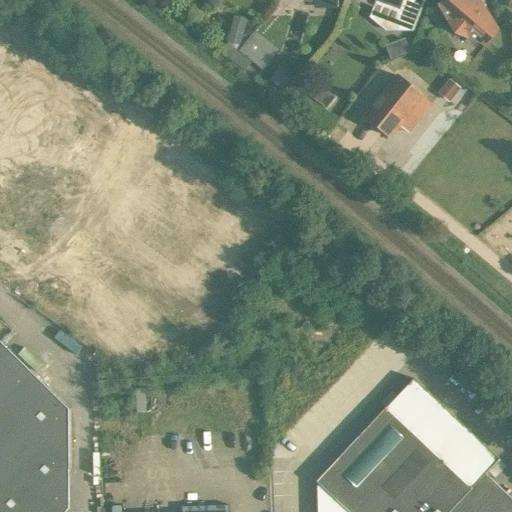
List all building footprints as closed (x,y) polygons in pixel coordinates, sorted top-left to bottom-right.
[(374,8),(376,1),(398,9),(398,31),(413,31),(424,0),(355,0),(355,1),(374,8)] [(441,0),(437,6),(454,34),(484,47),(498,30),(485,7),(486,6),(482,1),(480,0),(441,0)] [(223,53),(231,59),(238,50),(246,20),(233,16),(226,41),(230,42),(223,53)] [(238,50),(231,59),(245,70),(251,61),(263,71),(279,49),(254,29),(238,50)] [(407,38),(389,42),(393,55),(410,50),(407,38)] [(0,228),(6,233),(98,104),(18,48),(0,73),(0,228)] [(365,117),(390,137),(412,109),(422,116),(431,105),(397,77),(365,117)] [(449,78),(437,92),(449,101),(461,87),(449,78)] [(150,134),(53,265),(108,305),(161,345),(281,336),(334,263),(150,134)] [(0,342),(0,511),(52,511),(39,499),(69,469),(76,417),(0,342)] [(463,467),(471,458),(435,424),(421,441),(385,408),(316,482),(347,511),(511,511),(511,499),(484,474),(481,477),(474,470),(463,481),(454,473),(461,465),(463,467)]
